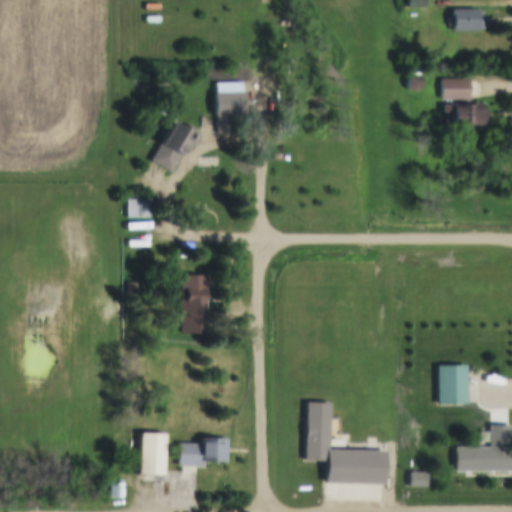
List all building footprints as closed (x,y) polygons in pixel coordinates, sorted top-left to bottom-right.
[(405,0),(422,0),(422,8),(405,8),(405,0)] [(479,25),(479,32),(449,32),(449,26),(445,26),(445,17),(449,17),(449,10),(479,10),(479,17),(482,17),(482,25),(479,25)] [(466,79),(466,100),(438,101),(438,79),(466,79)] [(404,80),(418,80),(417,91),(404,91),(404,80)] [(448,109),(453,109),(453,105),(469,105),(469,109),(479,109),(479,127),(448,127),(448,109)] [(215,115),(228,115),(228,134),(215,134),(215,115)] [(186,133),(194,131),(196,138),(191,147),(188,147),(185,152),(181,149),(166,173),(147,161),(170,124),(186,133)] [(124,200),(148,200),(148,219),(124,219),(124,200)] [(179,276),(206,275),(206,289),(201,289),(202,335),(179,335),(179,276)] [(435,368),(460,368),(460,404),(436,404),(435,368)] [(137,434),(161,435),(160,476),(136,476),(137,434)] [(175,444),(197,445),(198,439),(224,440),(224,464),(199,463),(199,468),(174,467),(175,444)] [(452,448),(508,448),(508,472),(452,472),(452,448)] [(407,474),(425,474),(425,489),(407,489),(407,474)] [(108,484),(122,484),(123,499),(108,499),(108,484)]
